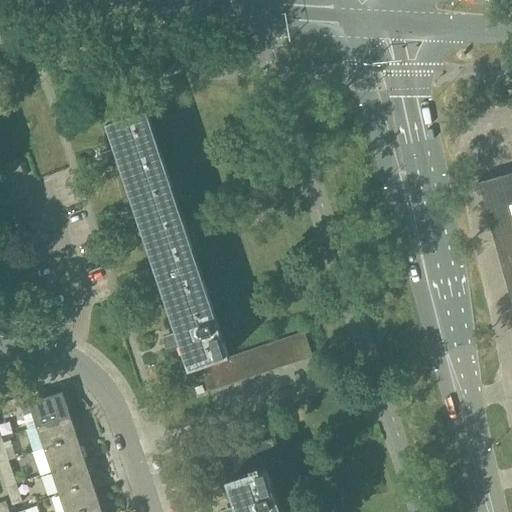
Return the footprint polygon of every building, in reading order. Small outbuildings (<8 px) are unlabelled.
[(118,162),(126,186),(167,173),(146,110),(105,124),(112,144),(114,150),(112,151),(110,155),(104,157),(107,166),(118,162)] [(511,172),(477,182),(511,307),(511,172)] [(138,223),(147,248),(187,234),(167,173),(126,186),(133,205),(134,211),(132,212),(131,216),(124,218),(127,227),(138,223)] [(148,288),(159,285),(167,309),(207,296),(187,234),(147,248),(153,267),(155,273),(153,273),(151,278),(145,280),(148,288)] [(188,371),(199,368),(211,364),(222,360),(228,358),(207,296),(167,309),(173,328),(175,334),(173,335),(172,339),(165,341),(168,350),(179,346),(188,371)] [(303,333),(291,337),(299,361),(311,357),(303,333)] [(287,365),(299,361),(291,337),(279,341),(287,365)] [(276,369),(287,365),(279,341),(268,345),(276,369)] [(268,345),(256,349),(265,373),(276,369),(268,345)] [(256,349),(245,352),(253,377),(265,373),(256,349)] [(245,352),(234,356),(242,380),(253,377),(245,352)] [(230,384),(242,380),(234,356),(228,358),(222,360),(230,384)] [(222,360),(211,364),(219,388),(230,384),(222,360)] [(219,388),(211,364),(199,368),(207,392),(219,388)] [(35,428),(69,417),(61,393),(20,407),(23,416),(30,414),(35,428)] [(43,450),(76,439),(69,417),(35,428),(25,431),(33,454),(43,450)] [(279,511),(266,469),(283,463),(274,438),(219,456),(222,466),(223,469),(227,481),(225,482),(230,498),(232,503),(233,508),(231,508),(229,511),(279,511)] [(43,450),(51,473),(84,462),(76,439),(43,450)] [(92,485),(84,462),(51,473),(58,496),(92,485)] [(9,466),(0,468),(0,473),(5,488),(15,484),(9,466)] [(15,484),(5,488),(11,506),(21,503),(15,484)] [(58,496),(63,511),(84,511),(99,507),(92,485),(58,496)]
